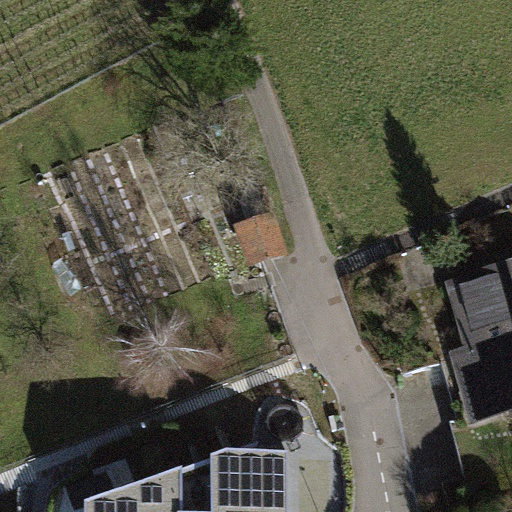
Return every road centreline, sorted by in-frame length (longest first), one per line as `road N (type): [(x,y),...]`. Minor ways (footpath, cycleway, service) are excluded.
road 1 (residential): [(347,346),(226,0)]
road 2 (residential): [(347,346),(381,420),(393,511)]
